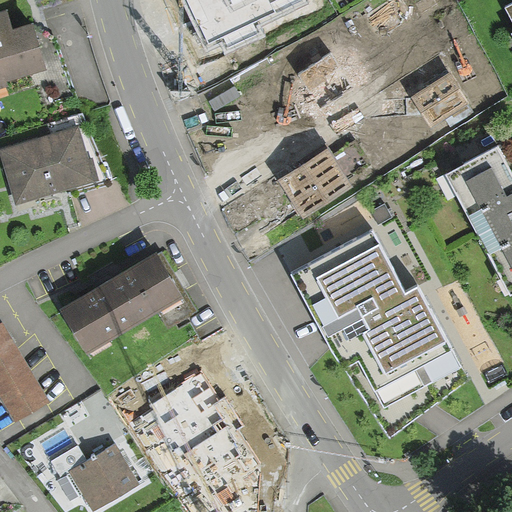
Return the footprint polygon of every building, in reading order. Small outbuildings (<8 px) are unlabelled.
[(231,0),(239,16),(271,0),(231,0)] [(406,0),(386,0),(364,15),(381,40),(417,16),(406,0)] [(511,7),(500,14),(511,35),(511,38),(506,42),(511,53),(511,7)] [(46,69),(33,22),(11,28),(6,9),(0,11),(0,89),(10,86),(9,80),(46,69)] [(316,59),(292,76),(319,114),(360,84),(333,46),(316,59)] [(451,70),(410,94),(411,115),(376,118),(388,137),(383,140),(391,154),(400,169),(457,136),(452,126),(476,112),(451,70)] [(82,127),(0,148),(0,150),(14,204),(103,181),(97,158),(90,160),(82,127)] [(511,171),(498,145),(445,173),(511,296),(511,294),(511,171)] [(321,154),(273,185),(297,223),(345,192),(321,154)] [(376,222),(290,267),(345,360),(360,352),(382,389),(462,342),(422,273),(406,278),(376,222)] [(158,253),(60,307),(87,354),(184,299),(158,253)] [(6,323),(0,326),(0,390),(17,420),(50,402),(6,323)] [(218,340),(161,372),(189,420),(245,388),(218,340)] [(100,455),(60,480),(74,501),(82,496),(92,511),(93,511),(140,482),(116,444),(100,455)] [(199,490),(212,511),(265,511),(236,466),(199,490)]
